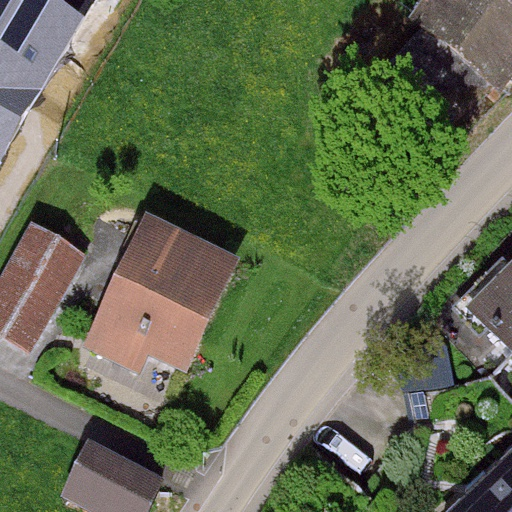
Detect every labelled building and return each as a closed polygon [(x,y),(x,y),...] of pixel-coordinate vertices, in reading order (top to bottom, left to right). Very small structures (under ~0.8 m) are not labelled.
[(0,0),(0,161),(85,15),(57,0),(0,0)] [(418,27),(491,93),(511,68),(511,0),(429,0),(410,24),(418,27)] [(440,150),(491,93),(418,27),(366,84),(440,150)] [(83,347),(174,391),(236,264),(145,220),(83,347)] [(0,283),(0,336),(32,354),(87,256),(33,226),(0,283)] [(511,264),(462,310),(511,363),(511,264)] [(475,383),(407,397),(413,426),(481,412),(475,383)] [(511,511),(511,455),(450,511),(511,511)] [(63,511),(148,511),(159,493),(124,474),(89,456),(63,511)]
